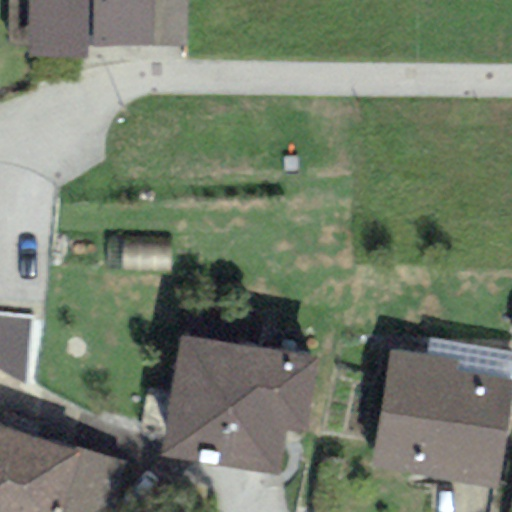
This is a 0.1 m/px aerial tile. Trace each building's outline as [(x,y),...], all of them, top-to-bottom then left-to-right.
[(26,0),(26,59),(86,59),(86,44),(152,45),(152,0),(26,0)] [(186,0),(152,0),(152,45),(186,45),(186,0)] [(317,358),(178,339),(159,458),(277,477),(285,431),(302,433),(317,358)] [(425,357),(389,351),(370,471),(495,491),(511,382),(511,352),(428,339),(425,357)] [(3,511),(26,435),(0,427),(0,511),(3,511)] [(57,511),(76,449),(26,435),(3,511),(57,511)] [(113,511),(127,464),(76,449),(57,511),(113,511)]
